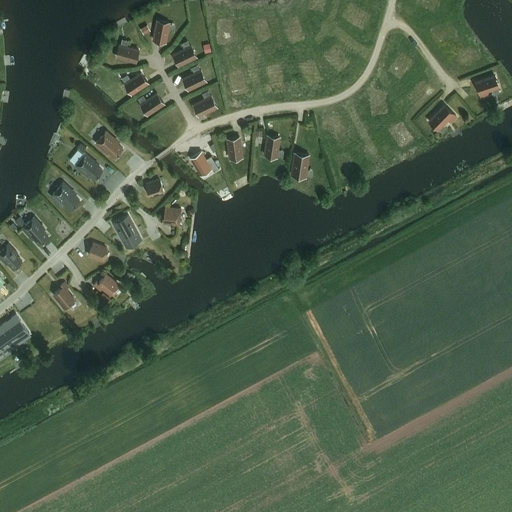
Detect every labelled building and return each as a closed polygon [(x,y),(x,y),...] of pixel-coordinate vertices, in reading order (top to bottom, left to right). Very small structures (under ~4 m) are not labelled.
[(157,20),(153,40),(165,42),(169,23),(157,20)] [(143,26),(145,32),(152,29),(150,23),(143,26)] [(212,42),(205,43),(207,52),(214,50),(212,42)] [(120,45),(116,56),(136,62),(139,50),(120,45)] [(191,46),(173,54),(178,65),(196,57),(191,46)] [(201,70),(183,79),(188,89),(206,81),(201,70)] [(125,84),(131,94),(148,83),(141,73),(125,84)] [(476,82),(479,94),(498,87),(494,76),(476,82)] [(140,104),(147,114),(164,103),(157,93),(140,104)] [(211,96),(193,105),(199,115),(217,107),(211,96)] [(429,121),(437,129),(447,120),(451,124),(457,118),(453,114),(444,105),(429,121)] [(247,140),(254,139),(253,128),(246,128),(247,140)] [(96,143),(108,153),(109,152),(115,157),(123,149),(113,140),(115,139),(106,131),(96,143)] [(268,135),(265,155),(276,157),(279,137),(268,135)] [(239,137),(227,139),(230,159),(242,157),(239,137)] [(83,151),(86,148),(81,144),(78,148),(85,154),(75,165),(88,176),(89,175),(95,179),(102,170),(90,160),(92,159),(83,151)] [(201,151),(190,158),(201,175),(212,169),(214,171),(219,168),(211,155),(206,158),(201,151)] [(295,153),(292,173),(306,175),(309,155),(295,153)] [(160,180),(146,184),(150,197),(164,192),(160,180)] [(64,182),(53,194),(65,205),(66,203),(72,209),(80,200),(71,192),(72,190),(64,182)] [(165,207),(163,222),(178,225),(181,209),(165,207)] [(141,239),(128,215),(114,223),(127,247),(141,239)] [(31,234),(40,244),(48,236),(43,230),(44,229),(34,217),(25,224),(20,217),(15,221),(19,226),(21,224),(23,226),(22,227),(30,236),(31,234)] [(93,243),(88,255),(102,260),(107,248),(93,243)] [(0,257),(3,261),(5,260),(14,269),(22,261),(16,255),(17,254),(8,244),(1,251),(0,250),(0,257)] [(97,281),(94,285),(100,291),(102,288),(110,295),(119,285),(106,274),(99,283),(97,281)] [(62,287),(53,294),(64,308),(75,300),(66,289),(68,287),(64,282),(61,285),(62,287)] [(0,351),(11,344),(13,347),(30,334),(16,315),(0,326),(0,351)]
